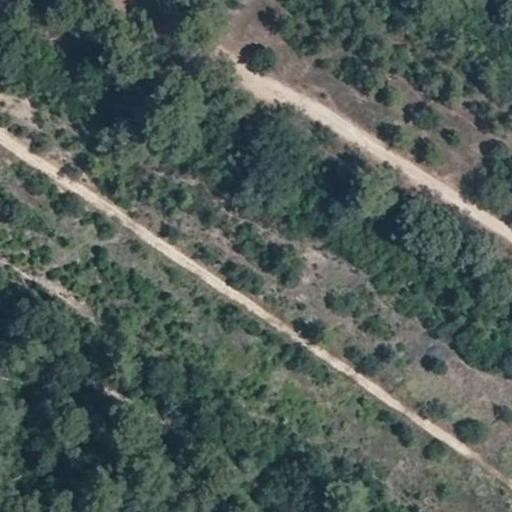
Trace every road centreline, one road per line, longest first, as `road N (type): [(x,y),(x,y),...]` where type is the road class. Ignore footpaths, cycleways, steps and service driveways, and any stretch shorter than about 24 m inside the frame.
road 1 (track): [(511,486),(0,140)]
road 2 (track): [(99,0),(148,34),(306,104),(511,239)]
